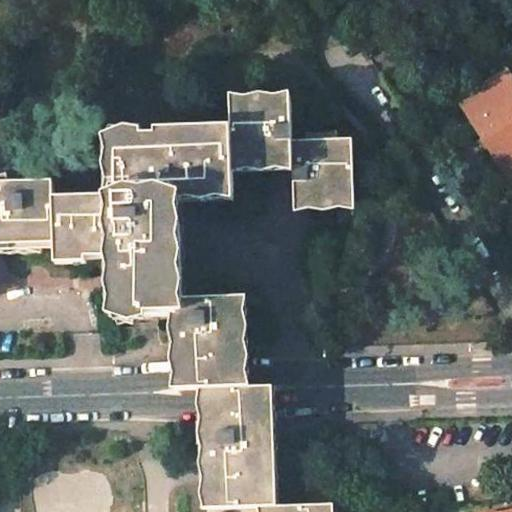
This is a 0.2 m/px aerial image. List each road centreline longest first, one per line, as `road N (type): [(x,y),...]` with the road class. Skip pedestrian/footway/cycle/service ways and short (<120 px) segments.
road 1 (residential): [(511,364),(0,388)]
road 2 (residential): [(0,406),(511,397)]
road 3 (residential): [(511,314),(332,43)]
